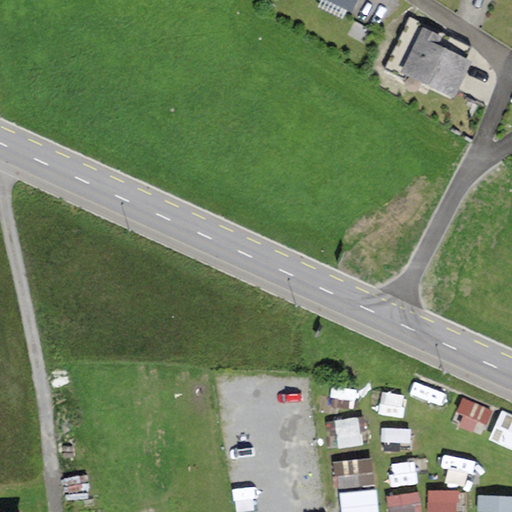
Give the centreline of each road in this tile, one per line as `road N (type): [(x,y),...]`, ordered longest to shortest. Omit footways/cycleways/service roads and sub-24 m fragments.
road 1 (primary): [(0,144),(388,320)]
road 2 (residential): [(388,320),(474,163),(511,143)]
road 3 (primary): [(388,320),(511,376)]
